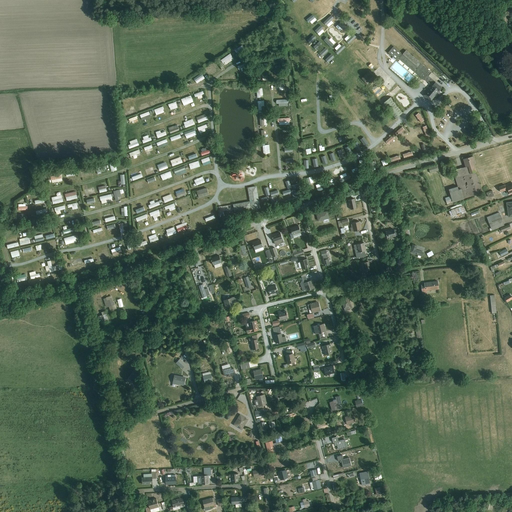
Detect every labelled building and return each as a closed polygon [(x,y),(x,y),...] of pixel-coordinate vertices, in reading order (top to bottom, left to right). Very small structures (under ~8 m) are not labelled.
[(310,12),(304,17),(309,23),(315,18),(310,12)] [(332,22),(329,19),(331,16),(328,13),(320,21),(327,27),(332,22)] [(333,25),(338,30),(343,25),(338,20),(333,25)] [(294,24),(287,26),(289,33),(295,31),(294,24)] [(307,32),(305,34),(307,37),(310,35),(312,38),(314,36),(308,28),(306,30),(307,32)] [(329,36),(327,38),(324,35),(321,38),(328,46),(333,41),(329,36)] [(336,51),(342,45),(339,41),(332,47),(336,51)] [(428,75),(431,72),(406,50),(402,54),(393,46),(388,53),(396,60),(398,58),(424,80),(425,79),(431,85),(423,95),(427,98),(431,101),(439,91),(438,91),(442,87),(435,82),(428,75)] [(326,62),(332,56),(328,53),(322,58),(326,62)] [(230,54),(221,60),(223,63),(228,60),(229,62),(233,59),(230,54)] [(203,70),(206,75),(214,70),(210,65),(203,70)] [(368,71),(361,78),(368,85),(375,78),(368,71)] [(428,75),(435,82),(439,78),(431,72),(428,75)] [(201,74),(193,79),(195,82),(196,81),(197,84),(204,78),(201,74)] [(375,95),(382,89),(377,83),(370,89),(375,95)] [(203,91),(194,94),(195,97),(197,97),(198,99),(202,98),(201,95),(204,94),(203,91)] [(391,97),(382,103),(395,119),(403,112),(391,97)] [(176,102),(168,105),(169,108),(169,107),(170,110),(177,108),(176,105),(177,105),(176,102)] [(418,113),(415,115),(421,122),(424,120),(418,113)] [(126,118),(128,123),(136,120),(134,115),(126,118)] [(201,116),(196,117),(198,123),(208,120),(207,117),(206,117),(205,115),(201,116)] [(308,117),(301,120),(303,126),(310,123),(308,117)] [(192,119),(184,122),(185,128),(195,125),(192,119)] [(206,124),(197,128),(200,133),(202,132),(203,132),(208,130),(206,124)] [(402,127),(395,133),(398,136),(405,130),(402,127)] [(164,129),(156,132),(158,138),(166,135),(164,129)] [(194,129),(184,133),(185,136),(191,134),(192,137),(196,135),(195,133),(196,132),(194,129)] [(179,134),(171,138),(173,143),(178,141),(177,138),(180,137),(179,134)] [(144,140),(142,140),(143,143),(152,140),(151,137),(149,138),(148,135),(143,137),(144,140)] [(361,135),(357,138),(362,145),(366,142),(361,135)] [(392,135),(385,141),(388,144),(395,138),(392,135)] [(130,144),(129,145),(130,148),(139,145),(137,139),(129,141),(130,144)] [(166,139),(156,143),(159,149),(168,145),(166,139)] [(451,196),(445,198),(447,204),(483,193),(473,162),(475,162),(473,156),(463,159),(465,167),(453,171),(457,186),(448,189),(451,196)] [(180,157),(170,161),(172,166),(183,162),(182,160),(181,160),(180,157)] [(209,157),(201,160),(203,166),(211,163),(209,157)] [(184,166),(173,170),(175,173),(176,176),(186,173),(184,166)] [(140,171),(131,175),(133,181),(143,177),(141,173),(141,174),(140,171)] [(170,171),(160,175),(163,181),(172,177),(171,174),(170,171)] [(339,177),(336,178),(338,182),(348,177),(346,173),(344,174),(343,171),(337,174),(339,177)] [(61,174),(50,176),(51,180),(52,180),(52,183),(62,181),(61,174)] [(285,188),(280,189),(281,195),(290,193),(291,195),(299,194),(296,182),(288,184),(287,178),(283,179),(285,188)] [(383,188),(379,189),(380,193),(384,192),(383,190),(391,188),(390,183),(382,186),(383,188)] [(262,186),(263,195),(258,196),(259,202),(272,200),(271,195),(276,194),(275,189),(267,190),(266,185),(262,186)] [(504,185),(498,187),(500,192),(506,190),(507,192),(508,191),(509,194),(511,192),(511,185),(505,188),(504,185)] [(250,201),(233,204),(235,213),(260,208),(256,186),(247,188),(250,201)] [(94,188),(84,190),(86,196),(95,194),(94,188)] [(207,188),(197,191),(199,198),(209,195),(207,188)] [(151,205),(148,205),(149,209),(160,205),(159,201),(155,203),(154,200),(150,202),(151,205)] [(451,210),(449,211),(451,216),(461,212),(461,214),(466,212),(463,205),(462,206),(461,204),(450,208),(451,210)] [(64,205),(54,208),(55,211),(56,211),(57,215),(61,214),(61,213),(64,212),(63,210),(65,209),(64,205)] [(158,210),(149,213),(151,217),(153,216),(154,218),(160,216),(159,213),(160,213),(158,210)] [(327,211),(316,214),(318,221),(329,218),(327,211)] [(499,212),(486,217),(488,221),(487,222),(487,224),(489,223),(489,224),(488,224),(488,226),(490,226),(491,228),(489,229),(490,231),(492,230),(504,226),(499,212)] [(113,214),(104,216),(106,222),(115,220),(113,214)] [(351,228),(350,228),(351,232),(354,231),(356,231),(356,232),(359,232),(358,230),(361,230),(359,221),(352,223),(352,224),(350,224),(351,228)] [(500,229),(499,230),(500,232),(511,228),(509,224),(500,228),(500,229)] [(292,235),(290,235),(291,238),(301,235),(300,232),(301,232),(298,226),(290,228),(292,233),(291,233),(292,235)] [(174,227),(166,230),(167,233),(168,236),(176,233),(174,227)] [(395,236),(394,230),(394,229),(386,231),(387,238),(395,236)] [(280,233),(272,236),(275,245),(283,242),(280,233)] [(261,240),(252,243),(255,252),(264,249),(261,240)] [(364,243),(357,244),(358,252),(366,251),(364,243)] [(412,244),(410,252),(422,257),(423,252),(416,249),(417,246),(412,244)] [(104,247),(100,248),(101,252),(97,252),(98,259),(106,257),(104,247)] [(120,247),(111,250),(113,256),(122,252),(120,247)] [(275,247),(270,249),(274,260),(278,258),(275,247)] [(326,250),(321,252),(322,256),(325,266),(330,265),(326,250)] [(219,256),(211,258),(213,265),(214,265),(215,268),(222,266),(219,256)] [(72,263),(72,267),(83,264),(81,259),(72,261),(72,263)] [(299,263),(298,263),(299,269),(302,268),(302,270),(309,267),(307,259),(300,261),(299,262),(299,263)] [(48,266),(45,266),(46,271),(49,271),(50,272),(53,271),(51,261),(47,261),(48,266)] [(368,262),(361,263),(363,271),(370,270),(368,262)] [(229,265),(224,267),(227,277),(232,275),(229,265)] [(26,274),(16,277),(17,282),(27,280),(26,274)] [(301,281),(300,284),(302,291),(314,287),(312,281),(303,284),(302,281),(301,281)] [(424,284),(421,285),(422,293),(427,293),(427,291),(439,289),(438,281),(424,283),(424,284)] [(275,285),(267,287),(270,296),(273,295),(272,293),(277,292),(275,285)] [(237,296),(224,300),(226,307),(235,304),(236,305),(240,304),(237,296)] [(346,302),(342,303),(345,311),(352,309),(350,301),(349,301),(347,296),(345,297),(346,302)] [(107,300),(106,298),(104,299),(107,307),(109,307),(110,311),(117,309),(114,301),(112,301),(111,299),(107,300)] [(153,300),(149,301),(151,308),(152,308),(154,312),(160,310),(156,301),(154,302),(153,300)] [(312,309),(309,310),(310,313),(319,311),(317,302),(310,304),(312,309)] [(103,315),(98,317),(99,319),(100,319),(101,324),(109,321),(105,311),(102,312),(103,315)] [(281,311),(278,312),(280,320),(288,318),(286,312),(281,313),(281,311)] [(250,327),(246,328),(247,333),(248,334),(253,333),(252,332),(257,331),(255,321),(249,322),(250,327)] [(324,328),(324,327),(325,326),(325,324),(313,326),(315,334),(318,333),(325,332),(324,328)] [(280,327),(273,328),(276,343),(286,341),(285,336),(282,337),(280,327)] [(325,332),(318,333),(319,340),(327,338),(324,327),(324,328),(325,332)] [(252,338),(249,338),(249,341),(251,340),(253,350),(259,349),(257,335),(252,336),(252,338)] [(228,341),(224,343),(228,353),(232,352),(228,341)] [(305,342),(296,344),(297,349),(300,349),(301,352),(306,351),(305,347),(306,347),(305,342)] [(330,345),(321,347),(322,350),(324,350),(325,355),(332,353),(330,345)] [(292,351),(285,352),(288,363),(295,362),(293,353),(292,353),(292,351)] [(180,358),(176,363),(182,369),(186,364),(180,358)] [(253,367),(251,361),(240,364),(241,369),(253,367)] [(230,365),(222,367),(224,376),(228,375),(229,377),(235,375),(234,368),(231,369),(230,365)] [(333,366),(324,368),(326,377),(330,376),(330,377),(334,376),(334,373),(333,366)] [(260,370),(257,370),(253,371),(255,380),(259,379),(262,378),(260,370)] [(135,371),(129,379),(133,382),(133,383),(136,386),(141,378),(139,376),(140,374),(135,371)] [(210,372),(203,374),(204,383),(213,381),(211,374),(210,372)] [(175,375),(173,384),(178,385),(179,384),(184,385),(185,377),(175,375)] [(257,399),(259,405),(266,404),(264,394),(256,396),(257,399)] [(337,401),(336,401),(330,402),(330,403),(332,411),(339,409),(338,404),(337,401)] [(257,411),(254,411),(256,418),(265,416),(265,415),(264,409),(263,409),(263,407),(256,409),(257,411)] [(240,415),(234,425),(242,430),(248,420),(240,415)] [(353,415),(345,417),(347,424),(355,422),(353,415)] [(266,429),(265,425),(264,422),(259,423),(262,435),(267,433),(266,429)] [(272,441),(265,443),(268,454),(279,451),(276,443),(282,441),(281,436),(282,435),(282,433),(274,436),(276,443),(273,444),(272,441)] [(357,434),(349,436),(352,446),(353,449),(363,446),(362,443),(359,444),(357,434)] [(346,447),(345,439),(338,441),(337,437),(332,438),(333,443),(334,443),(335,446),(337,445),(338,449),(346,447)] [(289,454),(275,458),(278,467),(281,466),(284,465),(282,460),(290,457),(289,454)] [(351,466),(349,458),(343,459),(342,455),(337,457),(338,461),(341,461),(343,468),(351,466)] [(201,476),(202,484),(209,484),(208,479),(210,478),(210,475),(211,475),(211,467),(204,468),(204,475),(201,475),(201,476)] [(266,468),(253,471),(254,477),(264,475),(263,471),(267,470),(266,468)] [(152,476),(158,476),(156,469),(151,469),(152,474),(143,474),(144,478),(142,478),(142,484),(152,484),(152,479),(152,476)] [(286,470),(278,472),(280,480),(288,478),(286,470)] [(367,471),(359,473),(362,486),(370,484),(367,471)] [(166,477),(165,477),(166,484),(176,484),(176,477),(174,477),(174,475),(167,475),(167,476),(166,476),(166,477)] [(318,480),(313,482),(312,482),(313,488),(311,488),(311,490),(321,488),(319,480),(318,480)] [(381,487),(375,488),(377,496),(383,494),(381,487)] [(241,497),(231,498),(232,504),(235,504),(236,507),(241,507),(241,504),(242,504),(241,497)] [(174,507),(168,508),(168,511),(173,510),(180,509),(179,506),(184,505),(182,498),(172,501),(174,507)] [(213,501),(212,498),(203,500),(205,507),(204,507),(205,511),(211,509),(210,506),(214,505),(216,504),(215,500),(213,501)] [(149,507),(150,511),(154,511),(159,511),(158,507),(159,507),(161,506),(160,503),(158,504),(156,499),(148,501),(149,507)]
